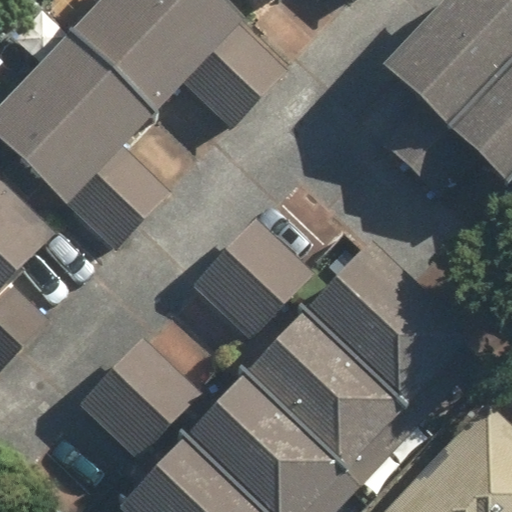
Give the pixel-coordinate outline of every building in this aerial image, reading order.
[(275,8),(265,0),(121,0),(1,129),(87,209),(275,8)] [(464,124),(511,69),(511,0),(453,0),(397,64),(464,124)] [(511,69),(464,124),(511,165),(511,69)] [(0,386),(0,387),(37,348),(4,318),(11,310),(82,236),(0,156),(0,386)] [(305,189),(273,223),(265,216),(198,286),(258,343),(325,273),(316,264),(348,230),(305,189)] [(316,511),(488,338),(388,240),(132,500),(144,511),(316,511)] [(211,384),(154,331),(83,408),(139,461),(211,384)] [(511,511),(511,415),(495,399),(385,511),(511,511)]
